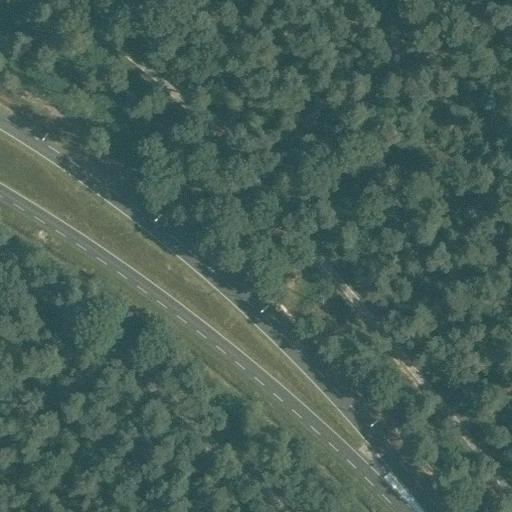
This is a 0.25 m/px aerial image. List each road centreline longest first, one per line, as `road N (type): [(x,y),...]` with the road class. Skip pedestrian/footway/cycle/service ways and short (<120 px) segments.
road 1 (primary): [(416,506),(330,390),(228,290),(122,198),(0,118)]
road 2 (primary): [(0,193),(177,312),(416,506)]
